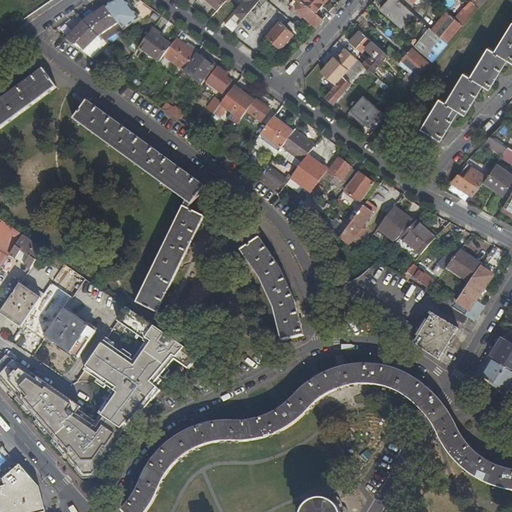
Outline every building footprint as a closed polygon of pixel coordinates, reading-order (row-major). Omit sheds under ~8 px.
[(22,0),(31,9),(41,0),(22,0)] [(115,0),(106,7),(118,23),(125,31),(140,19),(126,0),(115,0)] [(226,0),(207,0),(218,9),(226,0)] [(246,0),(247,0),(225,25),(233,32),(260,0),(246,0)] [(294,0),(291,4),(317,28),(324,20),(317,13),(303,1),(301,0),(294,0)] [(317,13),(328,0),(303,0),(303,1),(317,13)] [(403,27),(415,14),(398,0),(391,0),(383,9),(403,27)] [(465,15),(470,19),(480,8),(474,3),(465,15)] [(99,36),(118,23),(106,7),(84,22),(99,36)] [(449,13),(434,31),(449,44),(464,26),(459,21),(449,13)] [(470,19),(465,15),(464,14),(459,21),(464,26),(470,19)] [(84,22),(66,39),(83,51),(99,36),(84,22)] [(295,34),(281,22),(268,36),(282,49),(295,34)] [(448,102),(441,99),(423,129),(442,141),(460,111),(466,115),(484,86),(491,89),(509,60),(511,61),(511,25),(497,51),(490,47),(472,77),(466,73),(448,102)] [(161,33),(154,28),(138,49),(138,50),(141,52),(143,50),(160,62),(164,57),(172,45),(160,36),(161,33)] [(431,29),(415,46),(433,62),(449,44),(434,31),(431,29)] [(363,45),(369,49),(375,42),(362,30),(351,42),(359,49),(363,45)] [(94,52),(104,41),(99,36),(83,51),(90,56),(94,52)] [(197,54),(177,39),(172,45),(164,57),(184,72),(184,71),(197,54)] [(372,52),(378,45),(375,42),(369,49),(372,52)] [(322,72),(337,85),(359,60),(346,49),(337,59),(335,57),(322,72)] [(413,49),(400,64),(412,75),(415,71),(419,74),(428,64),(420,57),(422,56),(413,49)] [(101,58),(94,52),(90,56),(98,62),(101,58)] [(206,60),(197,54),(184,71),(202,85),(217,64),(208,58),(206,60)] [(351,82),(365,66),(359,60),(337,85),(327,96),(335,103),(352,84),(351,82)] [(227,77),(230,73),(221,66),(209,82),(224,93),(233,81),(227,77)] [(0,128),(57,87),(44,69),(0,101),(0,128)] [(393,88),(402,96),(412,85),(407,81),(401,88),(396,84),(393,88)] [(256,100),(236,86),(235,88),(223,103),(222,104),(242,119),(248,111),(254,103),(256,100)] [(387,116),(364,96),(352,110),(375,131),(387,116)] [(208,109),(215,114),(222,104),(223,103),(216,98),(208,109)] [(271,110),(257,99),(254,103),(248,111),(262,122),(271,110)] [(76,118),(188,201),(138,303),(158,312),(206,216),(190,209),(207,187),(89,100),(76,118)] [(162,104),(160,107),(179,121),(183,115),(166,102),(164,105),(162,104)] [(295,132),(275,117),(262,135),(282,150),(283,148),(295,132)] [(310,143),(312,141),(297,130),(295,132),(283,148),(303,163),(315,147),(310,143)] [(511,140),(498,132),(494,137),(508,146),(509,147),(511,141),(511,140)] [(484,141),(504,153),(508,146),(494,137),(490,135),(484,141)] [(303,163),(283,148),(282,150),(279,153),(300,168),(303,163)] [(328,171),(342,181),(353,167),(339,157),(328,171)] [(318,174),(303,163),(300,168),(292,178),(307,189),(318,174)] [(511,181),(511,173),(496,163),(488,176),(482,183),(504,195),(509,187),(508,186),(509,186),(511,181)] [(453,181),(474,195),(479,187),(481,185),(482,183),(488,176),(472,166),(464,176),(459,173),(453,181)] [(271,168),(262,181),(268,186),(269,185),(276,190),(280,185),(281,186),(286,179),(271,168)] [(342,181),(328,171),(324,176),(338,186),(342,181)] [(354,181),(353,180),(346,190),(361,202),(375,184),(360,173),(354,181)] [(504,195),(482,183),(481,185),(502,197),(504,195)] [(511,214),(511,192),(502,209),(511,214)] [(350,245),(378,207),(369,201),(349,227),(340,238),(350,245)] [(313,207),(312,208),(305,203),(301,209),(307,214),(308,213),(320,221),(324,215),(313,207)] [(413,221),(395,207),(378,229),(393,241),(395,242),(400,237),(415,222),(413,221)] [(337,227),(325,218),(320,224),(340,238),(349,227),(341,221),(337,227)] [(0,269),(10,255),(24,235),(3,221),(0,224),(0,269)] [(400,237),(419,256),(434,239),(416,221),(415,222),(400,237)] [(24,266),(30,270),(44,250),(24,235),(10,255),(17,260),(23,251),(31,256),(24,265),(24,266)] [(305,336),(297,301),(297,300),(280,266),(260,237),(242,250),(261,277),(275,307),(275,309),(283,341),(305,336)] [(447,266),(459,251),(453,245),(440,261),(447,266)] [(17,260),(24,265),(31,256),(23,251),(17,260)] [(447,266),(469,283),(480,268),(481,266),(459,251),(447,266)] [(426,288),(425,290),(427,292),(434,282),(428,277),(413,265),(409,269),(408,269),(401,277),(407,280),(412,275),(426,288)] [(495,277),(480,268),(469,283),(457,301),(474,311),(479,303),(490,285),(495,277)] [(351,282),(337,289),(343,297),(373,317),(440,361),(459,329),(434,313),(433,314),(431,314),(431,315),(432,316),(423,331),(354,286),(351,283),(351,282)] [(27,287),(21,283),(2,311),(23,325),(44,294),(29,283),(27,287)] [(452,307),(442,300),(436,309),(462,325),(467,316),(452,307)] [(486,308),(479,303),(474,311),(457,301),(452,307),(467,316),(478,322),(486,308)] [(48,310),(39,305),(29,320),(38,325),(48,310)] [(74,405),(7,357),(0,364),(0,378),(87,477),(96,475),(161,389),(154,382),(185,343),(129,309),(122,321),(153,344),(139,366),(105,345),(90,368),(120,388),(102,413),(107,417),(101,427),(72,410),(74,405)] [(80,320),(65,310),(47,335),(78,357),(96,331),(84,323),(85,321),(81,317),(80,320)] [(511,331),(509,329),(503,338),(506,339),(511,343),(511,331)] [(511,370),(511,343),(506,339),(494,359),(511,370)] [(484,376),(494,359),(492,357),(481,375),(484,376)] [(511,370),(494,359),(484,376),(495,383),(494,386),(506,393),(508,390),(511,383),(511,370)] [(209,372),(204,363),(195,368),(200,377),(209,372)] [(420,408),(422,410),(425,404),(432,392),(425,386),(420,382),(416,379),(411,376),(401,372),(393,369),(385,366),(381,366),(370,365),(363,364),(358,364),(353,365),(347,366),(341,367),(335,369),(329,371),(321,375),(313,379),(304,386),(299,391),(292,399),(287,403),(282,407),(273,412),(268,415),(263,417),(258,418),(253,420),(246,421),(236,421),(225,421),(219,422),(211,423),(204,425),(198,427),(191,429),(182,433),(176,437),(169,443),(163,447),(159,451),(156,455),(153,459),(146,470),(143,475),(141,481),(139,485),(134,494),(131,498),(128,503),(125,506),(122,509),(124,511),(146,511),(149,509),(152,504),(155,498),(159,492),(161,486),(164,480),(166,476),(172,469),(175,465),(179,461),(184,457),(189,454),(193,451),(199,448),(208,445),(214,443),(221,442),(226,441),(236,442),(244,441),(255,440),(266,437),(271,436),(275,434),(280,432),(287,428),(294,424),(298,420),(303,416),(307,411),(311,407),(315,403),(319,400),(324,396),(329,393),(335,391),(340,389),(346,387),(352,385),(358,384),(363,384),(368,384),(374,385),(381,386),(385,387),(394,390),(398,392),(403,394),(407,397),(413,401),(420,408)] [(437,433),(438,435),(456,426),(453,420),(451,415),(448,410),(443,403),(441,401),(440,399),(432,392),(425,404),(422,410),(425,413),(429,419),(431,422),(433,426),(437,433)] [(460,435),(456,426),(438,435),(442,442),(445,448),(449,453),(452,458),(458,464),(462,468),(467,472),(473,476),(478,479),(486,483),(493,486),(499,487),(505,489),(510,490),(511,490),(511,469),(507,469),(496,465),(491,463),(486,460),(480,457),(476,453),(472,450),(469,446),(465,442),(460,435)] [(0,511),(40,511),(43,511),(37,486),(18,463),(1,478),(0,478),(0,511)] [(348,511),(347,509),(344,506),(342,506),(339,507),(335,503),(332,501),(329,500),(325,499),(321,499),(318,499),(315,500),(312,502),(309,504),(307,506),(304,510),(303,511),(348,511)]
